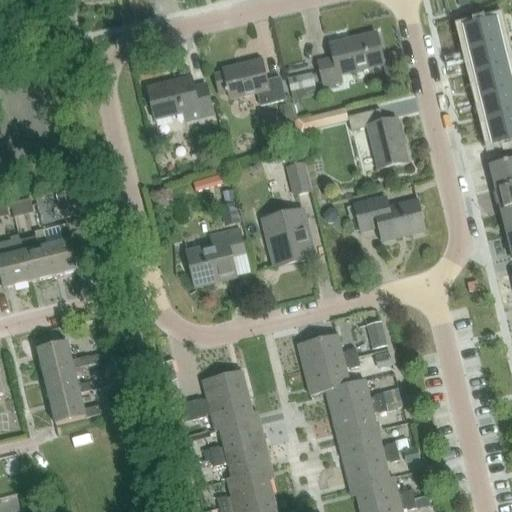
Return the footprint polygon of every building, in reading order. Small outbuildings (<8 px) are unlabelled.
[(470,55),(502,47),(497,23),(464,31),(470,55)] [(338,78),(383,67),(376,36),(330,48),(333,62),(318,66),(323,89),(340,85),(338,78)] [(476,79),(508,71),(502,47),(470,55),(476,79)] [(214,78),(219,96),(229,93),(231,101),(258,94),(261,107),(286,101),(281,79),(267,82),(262,62),(248,65),(248,67),(225,73),(225,71),(224,71),(224,75),(214,78)] [(482,103),(511,95),(511,86),(508,71),(476,79),(482,103)] [(317,97),(312,74),(288,80),(293,103),(317,97)] [(183,124),(212,118),(205,87),(193,90),(191,81),(147,91),(154,123),(181,116),(183,124)] [(488,126),(511,120),(511,95),(482,103),(488,126)] [(280,108),(284,125),(295,122),(291,105),(280,108)] [(295,123),(301,149),(310,147),(306,133),(348,123),(344,110),(295,123)] [(378,173),(408,166),(398,124),(384,127),(381,113),(347,120),(351,135),(369,131),(378,173)] [(511,120),(488,126),(493,150),(511,145),(511,120)] [(218,131),(204,134),(207,149),(221,146),(218,131)] [(277,137),(280,149),(299,144),(296,132),(277,137)] [(264,175),(284,171),(281,158),(261,163),(264,175)] [(496,195),(511,190),(511,165),(490,171),(496,195)] [(294,199),(311,195),(304,167),(287,170),(294,199)] [(511,215),(511,190),(496,195),(502,218),(511,215)] [(57,196),(62,219),(79,215),(73,192),(57,196)] [(385,245),(425,235),(416,204),(389,212),(386,201),(354,209),(361,236),(382,231),(385,245)] [(220,208),(225,228),(241,225),(236,205),(220,208)] [(274,271),(315,261),(303,213),(262,223),(274,271)] [(508,241),(511,240),(511,215),(502,218),(508,241)] [(46,249),(53,278),(79,272),(68,226),(60,228),(64,244),(48,248),(46,249)] [(245,257),(238,230),(209,237),(213,250),(187,256),(196,290),(236,280),(232,260),(245,257)] [(48,248),(44,232),(35,234),(36,239),(21,243),(23,254),(22,254),(29,284),(53,278),(46,249),(48,248)] [(0,280),(1,280),(3,291),(29,284),(22,254),(23,254),(21,243),(20,238),(11,240),(15,255),(0,259),(0,280)] [(367,327),(373,351),(388,348),(382,323),(367,327)] [(305,374),(357,361),(355,352),(346,355),(346,356),(343,357),(338,338),(298,348),(305,374)] [(44,378),(75,371),(91,367),(89,358),(72,362),(68,344),(38,351),(44,378)] [(389,354),(376,358),(379,371),(392,367),(389,354)] [(325,393),(350,387),(346,371),(349,370),(350,372),(359,370),(357,361),(305,374),(311,397),(325,394),(325,393)] [(50,402),(81,395),(97,391),(95,382),(78,386),(75,371),(44,378),(50,402)] [(181,407),(183,416),(249,400),(243,373),(203,383),(207,401),(202,402),(181,407)] [(375,396),(376,399),(369,401),(365,383),(350,387),(325,393),(325,394),(331,418),(401,401),(398,390),(375,396)] [(81,395),(50,402),(55,426),(103,415),(101,407),(84,411),(81,395)] [(179,397),(168,399),(172,415),(182,413),(179,397)] [(183,416),(185,426),(206,421),(205,419),(211,418),(215,435),(220,433),(255,425),(254,423),(249,400),(183,416)] [(401,401),(331,418),(337,443),(377,433),(373,416),(377,415),(377,417),(387,414),(387,413),(397,411),(402,407),(401,401)] [(213,462),(266,449),(259,421),(254,423),(255,425),(220,433),(225,451),(220,453),(220,451),(211,453),(213,462)] [(381,451),(377,433),(337,443),(343,468),(397,455),(397,453),(405,452),(410,450),(408,443),(385,449),(385,450),(381,451)] [(233,483),(267,475),(267,474),(272,472),(266,449),(213,462),(215,471),(224,469),(224,467),(228,466),(233,483)] [(410,450),(405,452),(408,464),(420,461),(417,449),(410,450)] [(397,455),(343,468),(349,493),(354,491),(389,483),(384,465),(389,464),(389,466),(399,463),(397,455)] [(219,511),(220,511),(273,499),(267,475),(233,483),(228,484),(232,503),(228,504),(228,501),(218,504),(219,511)] [(414,502),(417,501),(426,500),(424,490),(402,495),(403,498),(398,499),(394,482),(389,483),(354,491),(359,511),(374,511),(414,502)] [(276,511),(273,499),(220,511),(276,511)] [(414,502),(374,511),(415,511),(416,511),(414,502)]
